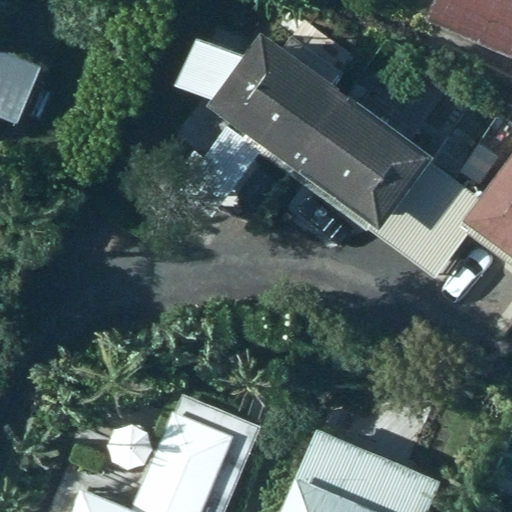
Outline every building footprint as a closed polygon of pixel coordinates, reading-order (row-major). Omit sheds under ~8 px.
[(0,0),(0,121),(2,122),(25,63),(0,52),(0,0)] [(511,0),(408,0),(402,17),(511,62),(511,0)] [(349,96),(265,34),(213,105),(223,114),(266,146),(298,166),(349,96)] [(434,161),(349,96),(298,166),(384,229),(434,161)] [(208,222),(266,146),(223,114),(166,190),(208,222)] [(511,160),(485,198),(469,220),(477,226),(511,251),(511,160)] [(485,198),(434,161),(384,229),(381,234),(439,277),(477,226),(469,220),(485,198)] [(213,511),(249,426),(171,395),(121,511),(63,489),(53,511),(213,511)] [(511,416),(500,411),(483,451),(511,465),(511,416)] [(409,511),(424,479),(301,428),(280,478),(274,475),(258,511),(409,511)]
